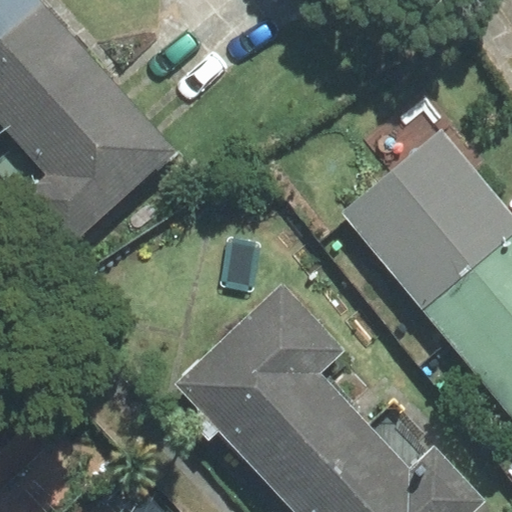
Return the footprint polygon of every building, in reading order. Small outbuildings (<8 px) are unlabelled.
[(41,0),(0,0),(0,111),(79,41),(41,0)] [(0,111),(0,118),(48,174),(29,190),(77,243),(180,151),(79,41),(0,111)] [(511,243),(511,218),(439,132),(341,214),(427,315),(511,243)] [(511,243),(427,315),(511,416),(511,243)] [(368,425),(320,372),(344,350),(282,284),(176,383),(287,500),(368,425)] [(0,511),(0,473),(11,483),(56,439),(0,381),(0,511)] [(434,446),(409,469),(368,425),(287,500),(297,511),(473,511),(485,501),(434,446)]
